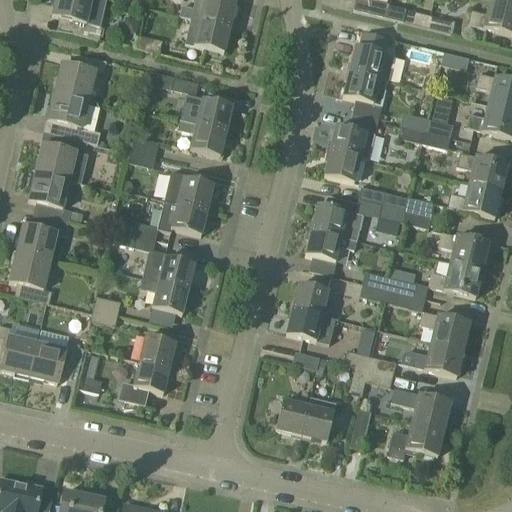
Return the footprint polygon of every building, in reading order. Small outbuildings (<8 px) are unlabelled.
[(56,0),(51,20),(67,24),(64,35),(96,43),(98,31),(86,28),(92,0),(56,0)] [(145,1),(139,0),(131,0),(130,8),(143,10),(145,1)] [(190,24),(229,34),(235,7),(206,0),(195,0),(193,12),(182,9),(179,20),(190,23),(190,24)] [(511,0),(489,0),(489,6),(511,11),(511,0)] [(511,11),(489,6),(486,18),(470,14),(467,28),(511,38),(511,11)] [(429,19),(405,13),(402,26),(426,32),(429,19)] [(429,19),(426,32),(452,38),(455,25),(429,19)] [(190,24),(184,48),(223,57),(229,34),(190,24)] [(137,39),(134,51),(134,52),(158,57),(161,45),(137,39)] [(348,76),(384,85),(391,59),(354,50),(348,76)] [(443,57),(440,69),(465,75),(468,62),(443,57)] [(54,96),(88,105),(95,76),(103,78),(106,66),(79,59),(76,71),(61,67),(54,96)] [(146,88),(171,94),(174,82),(149,76),(146,88)] [(348,76),(342,101),(354,104),(372,108),(379,109),(384,85),(348,76)] [(487,109),(511,115),(511,86),(478,78),(475,92),(490,96),(487,109)] [(88,105),(54,96),(47,125),(63,128),(60,140),(87,147),(87,144),(97,146),(100,134),(94,133),(100,109),(99,107),(88,105)] [(176,124),(195,129),(225,137),(232,110),(201,103),(198,115),(179,111),(176,124)] [(511,115),(487,109),(484,122),(468,119),(465,132),(511,143),(511,115)] [(424,136),(427,124),(401,118),(398,130),(424,136)] [(176,124),(174,131),(194,135),(189,154),(219,161),(225,137),(195,129),(176,124)] [(448,141),(451,129),(427,124),(424,136),(447,141),(448,141)] [(329,155),(359,162),(366,164),(372,138),(347,132),(335,129),(329,155)] [(424,136),(398,130),(395,142),(421,148),(424,136)] [(448,141),(447,141),(424,136),(421,148),(445,154),(448,141)] [(131,139),(127,155),(151,160),(155,145),(131,139)] [(87,147),(60,140),(57,151),(42,148),(35,177),(69,185),(76,156),(84,158),(87,147)] [(151,160),(127,155),(125,164),(149,170),(151,160)] [(329,155),(323,180),(353,188),(359,162),(329,155)] [(468,189),(500,197),(507,169),(459,158),(456,172),(471,175),(468,189)] [(206,216),(213,189),(184,182),(184,179),(170,176),(163,206),(206,216)] [(69,185),(35,177),(28,206),(44,209),(41,221),(64,227),(68,212),(63,211),(69,185)] [(468,189),(465,202),(449,198),(446,212),(494,223),(500,197),(468,189)] [(405,215),(408,202),(358,190),(355,203),(379,209),(405,215)] [(310,234),(340,241),(354,244),(360,219),(355,218),(357,207),(326,200),(326,201),(327,201),(324,210),(316,208),(310,234)] [(408,202),(405,215),(429,221),(432,208),(408,202)] [(206,216),(163,206),(157,233),(170,237),(171,233),(200,240),(202,235),(204,235),(207,225),(204,224),(206,216)] [(402,227),(405,215),(379,209),(376,221),(402,227)] [(402,227),(426,233),(429,221),(405,215),(402,227)] [(15,258),(50,266),(56,236),(62,238),(64,227),(41,221),(38,232),(22,228),(15,258)] [(112,234),(136,240),(139,227),(115,221),(112,234)] [(481,275),(488,247),(455,239),(456,236),(440,232),(436,246),(453,250),(448,267),(481,275)] [(112,234),(109,246),(133,252),(136,240),(112,234)] [(310,234),(304,260),(334,267),(339,248),(352,251),(354,244),(340,241),(310,234)] [(142,284),(187,295),(194,268),(165,261),(165,258),(149,254),(142,284)] [(15,258),(9,286),(12,287),(10,298),(45,306),(48,294),(43,292),(50,266),(15,258)] [(481,275),(448,267),(446,277),(430,273),(427,287),(443,291),(442,295),(475,303),(481,275)] [(362,289),(386,294),(389,282),(365,276),(362,289)] [(389,282),(386,294),(423,303),(426,290),(412,287),(389,282)] [(142,284),(140,293),(155,296),(152,312),(181,319),(187,295),(142,284)] [(321,321),(335,324),(336,321),(322,318),(328,295),(297,288),(291,314),(321,321)] [(362,289),(360,288),(358,298),(384,304),(386,294),(362,289)] [(386,294),(384,304),(408,309),(408,310),(420,313),(423,303),(386,294)] [(92,298),(89,313),(114,319),(117,305),(92,298)] [(114,319),(89,313),(87,323),(111,329),(114,319)] [(335,324),(321,321),(291,314),(285,339),(315,346),(319,331),(334,334),(337,325),(335,324)] [(429,347),(447,351),(462,355),(469,327),(436,319),(420,315),(417,327),(433,330),(429,347)] [(0,372),(0,374),(27,381),(36,347),(8,341),(10,332),(0,329),(0,358),(3,359),(0,372)] [(370,357),(375,333),(365,331),(360,355),(370,357)] [(138,367),(168,374),(174,347),(145,340),(138,367)] [(36,347),(27,381),(58,388),(61,373),(73,376),(80,349),(67,346),(65,354),(36,347)] [(429,347),(426,360),(408,356),(403,356),(401,360),(399,369),(456,382),(462,355),(447,351),(429,347)] [(367,374),(371,359),(345,352),(342,365),(354,368),(353,371),(367,374)] [(291,368),(316,374),(319,363),(294,357),(291,368)] [(367,374),(391,380),(395,365),(371,359),(367,374)] [(138,367),(133,390),(123,388),(119,403),(144,408),(147,394),(162,398),(168,374),(138,367)] [(365,384),(367,374),(353,371),(348,392),(361,395),(364,383),(365,384)] [(365,384),(389,390),(391,380),(367,374),(365,384)] [(74,392),(99,398),(102,386),(77,380),(74,392)] [(410,427),(443,435),(450,406),(393,392),(390,406),(414,412),(410,427)] [(275,434),(301,440),(310,401),(309,401),(307,410),(282,404),(275,434)] [(310,401),(301,440),(326,446),(335,407),(310,401)] [(349,452),(361,455),(370,417),(357,414),(349,452)] [(410,427),(407,439),(392,436),(386,461),(403,465),(405,454),(437,461),(443,435),(410,427)] [(0,479),(0,511),(37,511),(42,492),(18,487),(19,484),(0,479)] [(101,511),(104,504),(64,496),(60,511),(101,511)]
